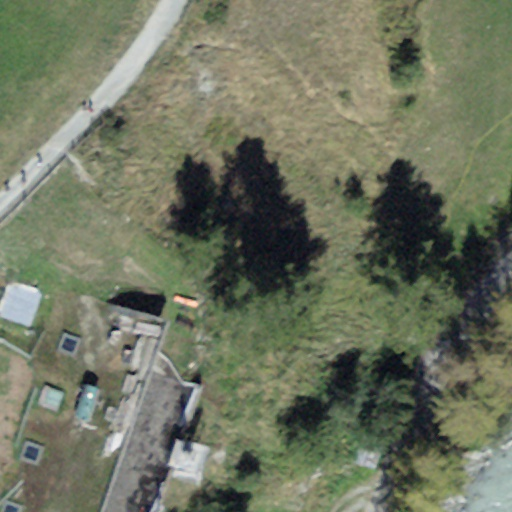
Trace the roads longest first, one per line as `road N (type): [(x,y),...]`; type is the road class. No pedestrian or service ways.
road 1 (track): [(370,511),(511,256)]
road 2 (track): [(141,0),(111,69),(0,191)]
